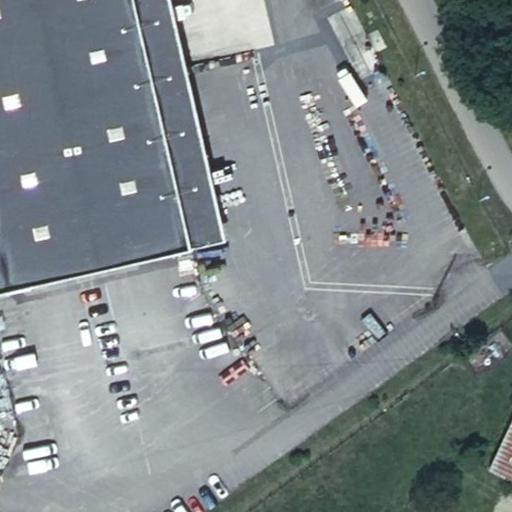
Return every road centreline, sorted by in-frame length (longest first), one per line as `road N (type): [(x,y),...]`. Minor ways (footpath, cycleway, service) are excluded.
road 1 (unclassified): [(511,187),(410,0)]
road 2 (unknown): [(116,511),(77,315)]
